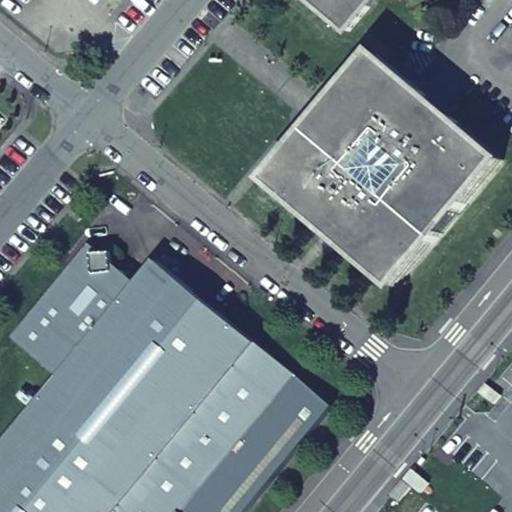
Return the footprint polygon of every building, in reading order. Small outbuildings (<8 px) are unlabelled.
[(320,0),(357,31),(383,0),(320,0)] [(508,158),(377,49),(267,180),(398,290),(508,158)] [(0,511),(249,511),(336,407),(161,262),(141,285),(124,271),(116,272),(114,253),(95,254),(97,275),(90,283),(78,272),(59,295),(57,294),(37,317),(41,321),(22,344),(64,379),(0,455),(0,511)] [(405,479),(422,493),(430,483),(413,470),(405,479)] [(404,481),(392,495),(400,501),(412,487),(404,481)]
